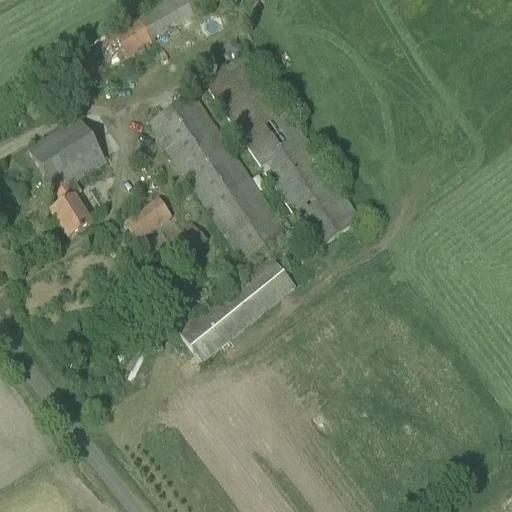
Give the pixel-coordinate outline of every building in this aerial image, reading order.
[(206,13),(197,0),(172,0),(57,68),(72,93),(152,47),(150,45),(206,13)] [(233,45),(227,53),(237,60),(243,52),(233,45)] [(249,57),(204,87),(316,253),(360,223),(249,57)] [(289,241),(192,96),(146,127),(243,272),(289,241)] [(105,165),(77,121),(26,153),(60,207),(48,215),(66,243),(91,228),(73,200),(80,195),(74,185),(105,165)] [(136,245),(169,222),(156,204),(123,225),(136,245)] [(206,245),(190,226),(148,263),(164,282),(206,245)] [(199,365),(292,290),(270,261),(176,336),(199,365)]
